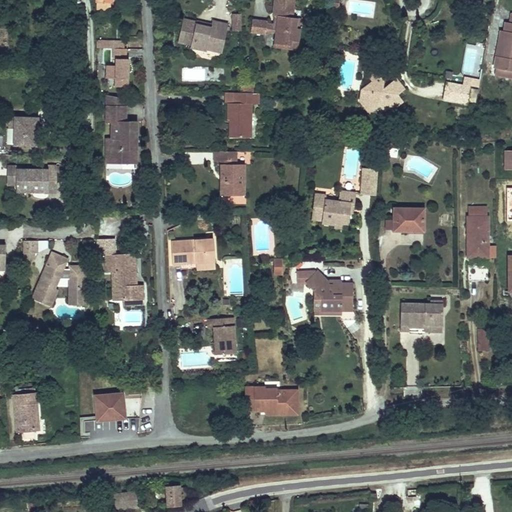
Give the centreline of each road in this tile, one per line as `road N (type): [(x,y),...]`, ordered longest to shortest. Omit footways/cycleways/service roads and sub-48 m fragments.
road 1 (residential): [(143,0),(164,325),(163,442)]
road 2 (residential): [(163,442),(307,432),(356,424),(396,404),(511,400)]
road 3 (unclassified): [(511,464),(265,488),(190,511)]
road 4 (residential): [(0,458),(163,442)]
